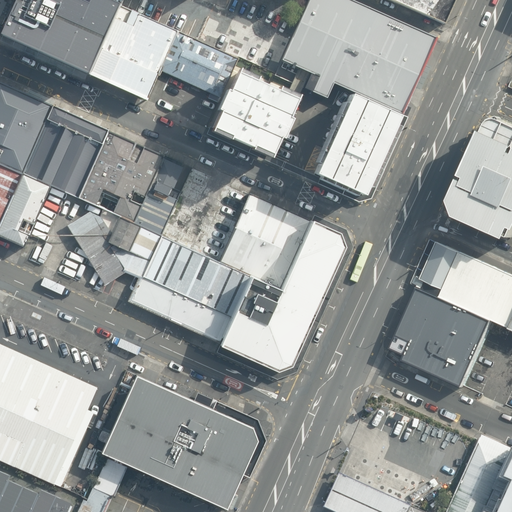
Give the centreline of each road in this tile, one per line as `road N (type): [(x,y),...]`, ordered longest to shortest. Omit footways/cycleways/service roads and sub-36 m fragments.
road 1 (unclassified): [(0,58),(395,234)]
road 2 (tertiary): [(0,273),(313,411)]
road 3 (unclassified): [(339,352),(511,428)]
road 4 (secondary): [(405,215),(463,86)]
road 5 (secondary): [(339,352),(395,234)]
